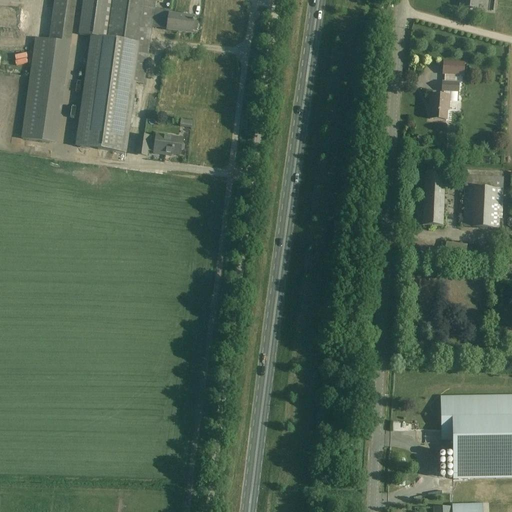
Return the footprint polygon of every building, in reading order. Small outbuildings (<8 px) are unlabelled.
[(62,44),(69,45),(75,0),(55,0),(50,42),(36,40),(23,141),(48,144),(62,44)] [(194,23),(194,21),(194,18),(169,14),(168,21),(153,19),(156,0),(84,0),(80,35),(92,37),(77,147),(125,154),(135,84),(144,85),(152,27),(167,29),(167,31),(192,34),(192,32),(196,32),(198,23),(194,23)] [(462,0),(461,8),(478,10),(478,0),(462,0)] [(443,83),(442,91),(442,92),(444,92),(444,96),(430,95),(429,104),(431,105),(430,120),(447,121),(447,111),(449,112),(450,97),(449,97),(449,92),(458,93),(459,84),(457,84),(457,76),(463,76),(464,64),(444,63),(443,75),(445,75),(445,83),(443,83)] [(139,136),(136,155),(147,157),(148,152),(154,153),(154,155),(166,156),(166,155),(180,157),(181,151),(182,151),(184,150),(184,146),(183,145),(182,145),(182,139),(157,136),(156,139),(139,136)] [(445,175),(425,174),(423,226),(443,227),(445,175)] [(502,230),(504,180),(504,179),(465,178),(463,228),(502,230)] [(444,259),(465,262),(467,247),(446,245),(444,259)] [(511,396),(441,398),(442,441),(453,441),(453,480),(511,479),(511,396)]
